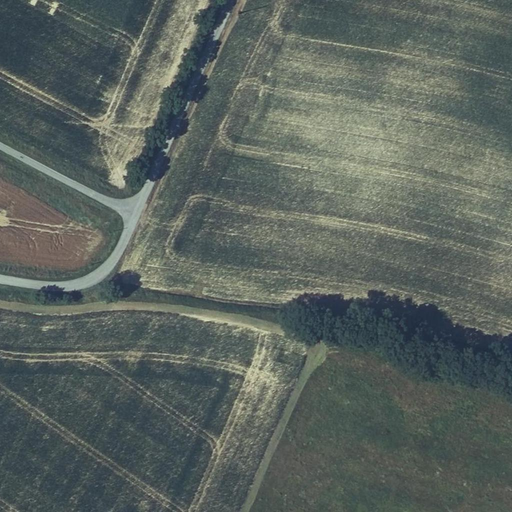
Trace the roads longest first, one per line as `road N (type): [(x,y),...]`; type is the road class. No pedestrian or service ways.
road 1 (tertiary): [(134,207),(229,0)]
road 2 (tertiary): [(0,276),(48,282),(92,275),(134,207)]
road 3 (unclassified): [(134,207),(0,139)]
